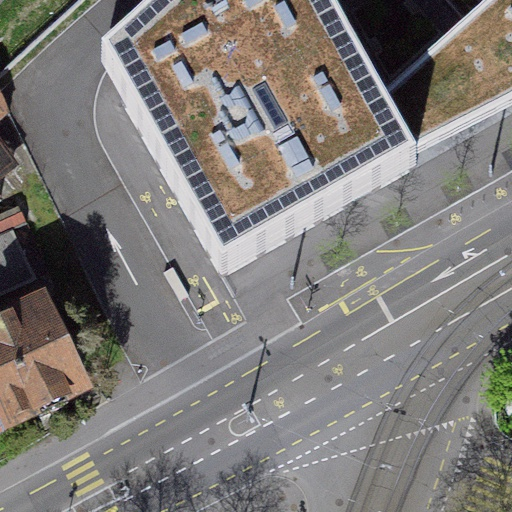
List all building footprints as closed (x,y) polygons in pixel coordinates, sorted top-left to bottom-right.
[(511,0),(162,0),(90,41),(104,64),(102,66),(124,105),(222,277),(414,168),(412,163),(511,111),(511,0)] [(0,175),(12,167),(0,149),(0,175)] [(12,231),(0,236),(0,294),(35,279),(12,231)] [(0,315),(0,416),(10,438),(57,415),(97,395),(48,293),(0,315)] [(0,442),(10,438),(0,416),(0,442)]
